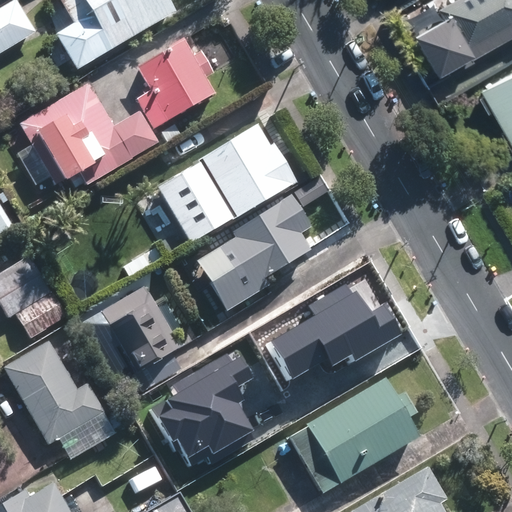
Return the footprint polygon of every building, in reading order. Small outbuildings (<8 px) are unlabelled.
[(12,0),(0,7),(0,50),(31,33),(12,0)] [(148,0),(45,0),(66,34),(36,53),(51,78),(156,13),(148,0)] [(511,5),(509,0),(440,0),(414,15),(435,53),(486,25),(499,47),(511,39),(511,5)] [(511,68),(460,99),(493,155),(511,144),(511,68)] [(83,84),(16,124),(52,186),(75,173),(83,185),(154,144),(135,111),(109,127),(83,84)] [(241,133),(165,177),(177,198),(133,223),(153,259),(206,228),(272,192),(241,133)] [(130,166),(88,189),(103,217),(146,193),(130,166)] [(316,178),(290,194),(301,211),(326,194),(316,178)] [(272,192),(206,228),(241,290),(306,255),(272,192)] [(26,338),(66,314),(51,289),(47,292),(26,256),(10,265),(0,249),(0,311),(4,318),(12,313),(26,338)] [(122,300),(88,320),(119,372),(153,352),(122,300)] [(317,305),(257,340),(294,402),(354,368),(317,305)] [(55,353),(72,343),(64,329),(47,339),(55,353)] [(0,367),(0,371),(43,445),(54,439),(67,460),(112,434),(110,431),(122,423),(115,411),(103,419),(99,412),(98,413),(78,378),(68,384),(44,342),(0,367)] [(245,352),(215,371),(226,387),(255,368),(245,352)] [(371,386),(269,445),(300,498),(402,439),(371,386)] [(428,511),(409,477),(343,511),(428,511)] [(0,511),(63,511),(48,484),(24,497),(20,490),(0,502),(0,511)] [(162,511),(157,503),(141,511),(162,511)]
